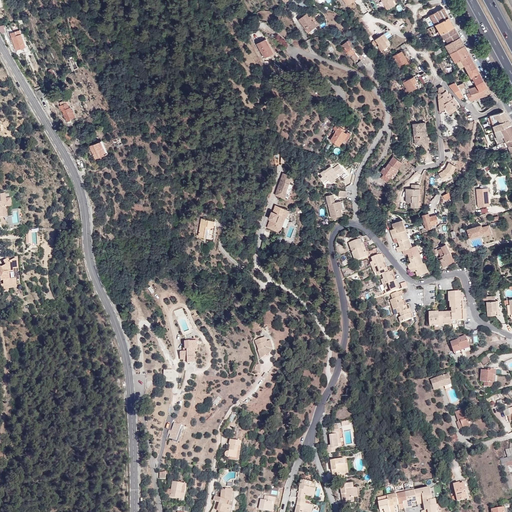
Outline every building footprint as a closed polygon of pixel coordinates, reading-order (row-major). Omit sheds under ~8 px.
[(381,0),(387,10),(395,5),(393,0),(392,0),(381,0)] [(454,27),(443,8),(430,15),(431,18),(433,21),(434,22),(436,26),(439,31),(435,34),(437,37),(441,34),(454,27)] [(298,20),(308,32),(317,25),(313,20),(312,20),(306,13),(298,20)] [(460,36),(454,27),(441,34),(444,39),(445,38),(448,44),(460,36)] [(26,46),(20,29),(10,33),(12,37),(11,37),(16,50),(26,46)] [(389,30),(384,33),(387,38),(392,34),(389,30)] [(381,35),(375,39),(379,45),(378,46),(381,51),(389,46),(385,41),(381,35)] [(437,50),(439,52),(441,51),(445,56),(447,55),(464,45),(460,36),(448,44),(445,45),(437,50)] [(282,45),(276,39),(272,42),(277,49),(282,45)] [(342,45),(345,48),(343,50),(349,57),(351,56),(354,61),(359,57),(350,45),(351,43),(349,39),(347,41),(346,41),(342,45)] [(273,53),(266,40),(257,45),(264,57),(273,53)] [(404,43),(401,45),(408,56),(411,54),(404,43)] [(470,54),(464,45),(447,55),(455,70),(462,66),(464,65),(461,59),(470,54)] [(393,56),(396,61),(398,63),(400,67),(408,63),(402,51),(393,56)] [(480,73),(470,54),(461,59),(464,65),(462,66),(463,69),(466,68),(470,75),(471,78),(480,73)] [(366,66),(361,60),(357,63),(362,70),(366,66)] [(57,78),(52,69),(48,71),(54,80),(57,78)] [(487,87),(480,73),(471,78),(466,81),(470,88),(468,89),(470,92),(470,93),(480,90),(480,91),(487,87)] [(406,94),(422,84),(418,75),(415,77),(414,75),(402,83),(405,89),(403,89),(406,94)] [(460,98),(463,96),(459,89),(457,85),(455,82),(449,85),(460,98)] [(450,113),(460,106),(453,97),(452,97),(449,93),(446,90),(442,86),(438,88),(438,96),(440,112),(446,108),(450,113)] [(491,93),(487,87),(480,91),(480,90),(470,93),(470,92),(466,94),(470,101),(486,96),(491,93)] [(60,106),(66,120),(69,119),(75,116),(68,102),(66,103),(60,106)] [(490,117),(493,126),(509,120),(504,111),(490,115),(490,117)] [(495,131),(511,124),(509,120),(493,126),(495,131)] [(413,122),(414,134),(417,134),(417,140),(421,140),(421,143),(428,142),(426,121),(413,122)] [(339,145),(343,138),(347,140),(351,133),(336,124),(334,128),(336,130),(330,140),(339,145)] [(506,141),(511,138),(511,125),(511,124),(495,131),(498,138),(503,136),(506,141)] [(89,146),(95,159),(101,156),(106,153),(101,141),(89,146)] [(393,173),(397,168),(401,161),(393,156),(385,167),(383,166),(381,171),(383,173),(381,177),(387,181),(392,172),(393,173)] [(489,166),(483,160),(475,168),(481,175),(486,170),(486,169),(489,166)] [(449,162),(446,168),(438,173),(443,179),(451,173),(456,165),(449,162)] [(335,178),(336,180),(341,176),(343,178),(348,174),(343,169),(338,164),(333,168),(331,166),(325,170),(324,170),(320,173),(322,176),(321,177),(323,181),(328,178),(329,179),(330,181),(335,178)] [(398,169),(397,168),(393,173),(392,172),(387,181),(389,182),(398,169)] [(277,194),(286,197),(288,189),(287,189),(290,181),(292,174),(284,172),(281,179),(283,180),(282,182),(281,182),(277,194)] [(420,207),(420,202),(417,202),(417,193),(419,193),(419,185),(411,184),(411,188),(406,189),(406,202),(412,202),(412,207),(420,207)] [(488,188),(476,189),(478,207),(490,207),(488,188)] [(5,198),(4,194),(0,194),(0,196),(1,202),(0,202),(0,217),(3,217),(8,216),(6,206),(11,206),(10,198),(5,198)] [(342,200),(335,202),(333,194),(326,196),(331,218),(342,215),(341,209),(344,208),(342,200)] [(276,207),(275,211),(276,212),(273,219),(272,218),(269,226),(281,231),(283,225),(287,216),(288,216),(290,210),(291,209),(285,207),(284,210),(276,207)] [(293,212),(290,210),(288,216),(287,216),(283,225),(288,227),(293,212)] [(430,216),(429,212),(424,214),(427,224),(425,224),(426,229),(432,227),(432,224),(439,222),(436,214),(430,216)] [(198,236),(209,238),(212,239),(214,227),(215,221),(201,218),(198,236)] [(398,231),(406,228),(402,219),(392,223),(394,228),(396,227),(398,231)] [(490,229),(488,224),(481,227),(480,224),(466,228),(469,237),(483,233),(482,231),(490,229)] [(409,236),(406,228),(398,231),(399,235),(396,237),(398,240),(409,236)] [(398,231),(391,234),(394,242),(398,240),(396,237),(399,235),(398,231)] [(405,249),(413,246),(409,236),(398,240),(400,246),(403,244),(405,249)] [(482,237),(471,240),(472,247),(484,244),(482,237)] [(349,243),(352,252),(365,247),(370,245),(368,241),(363,243),(362,239),(349,243)] [(443,258),(439,260),(442,267),(455,261),(446,243),(443,245),(440,246),(441,248),(438,249),(441,256),(442,255),(443,258)] [(409,257),(420,253),(417,245),(413,246),(405,249),(402,249),(404,254),(408,253),(409,257)] [(365,247),(352,252),(355,261),(378,253),(376,248),(367,251),(365,247)] [(416,264),(423,262),(420,253),(409,257),(411,262),(415,261),(416,264)] [(382,254),(371,258),(373,261),(370,262),(372,267),(385,262),(382,254)] [(3,261),(5,265),(6,266),(2,268),(1,267),(1,266),(0,266),(0,279),(0,280),(3,280),(3,284),(1,284),(4,291),(8,291),(8,288),(15,287),(14,278),(9,279),(9,275),(9,274),(9,273),(9,272),(13,271),(13,269),(18,268),(17,257),(9,261),(8,258),(3,261)] [(428,270),(425,261),(423,262),(416,264),(417,265),(418,269),(416,270),(417,274),(428,270)] [(382,274),(389,272),(385,262),(372,267),(374,272),(376,271),(378,276),(382,274)] [(384,284),(396,280),(392,270),(389,272),(382,274),(384,279),(381,279),(383,285),(384,284)] [(384,288),(386,293),(399,288),(396,280),(384,284),(385,288),(384,288)] [(403,300),(400,291),(392,296),(393,299),(390,300),(392,305),(403,300)] [(439,312),(429,312),(430,325),(434,325),(434,326),(439,326),(444,325),(453,324),(453,325),(457,325),(457,320),(467,320),(466,310),(464,310),(464,306),(462,306),(462,301),(462,296),(461,292),(449,292),(449,302),(450,302),(450,306),(453,306),(453,310),(453,312),(439,313),(439,312)] [(407,309),(403,300),(392,305),(393,309),(396,308),(397,313),(400,312),(407,309)] [(498,310),(497,300),(487,301),(486,301),(488,315),(500,314),(500,310),(498,310)] [(407,310),(407,309),(400,312),(401,316),(399,317),(400,322),(407,320),(410,326),(414,321),(410,309),(407,310)] [(466,336),(458,338),(458,339),(451,342),(454,352),(470,347),(466,336)] [(260,357),(264,356),(263,353),(265,352),(268,355),(271,352),(270,348),(273,345),(272,341),(268,342),(266,337),(255,340),(256,344),(257,344),(259,349),(258,350),(260,357)] [(198,341),(183,341),(183,352),(180,352),(180,360),(183,360),(183,358),(188,358),(187,362),(187,363),(195,363),(195,357),(195,352),(198,352),(198,341)] [(490,361),(486,355),(480,359),(484,366),(490,361)] [(496,370),(491,369),(491,371),(482,370),(480,381),(484,381),(484,386),(492,386),(493,382),(495,382),(496,370)] [(452,383),(448,374),(431,380),(434,390),(452,383)] [(467,408),(461,410),(455,412),(458,421),(456,422),(459,429),(463,427),(464,429),(470,426),(469,422),(467,417),(470,417),(467,408)] [(179,443),(184,427),(174,424),(171,434),(170,440),(179,443)] [(336,439),(338,439),(338,434),(337,434),(337,430),(337,426),(333,427),(334,430),(332,431),(332,435),(330,435),(331,445),(327,446),(328,452),(336,451),(335,447),(337,447),(336,439)] [(458,440),(456,433),(449,436),(451,443),(458,440)] [(239,446),(241,447),(242,442),(230,439),(229,444),(230,445),(229,451),(226,451),(225,451),(224,453),(224,455),(226,457),(228,457),(237,459),(239,446)] [(239,461),(241,447),(239,446),(237,459),(228,457),(228,459),(239,461)] [(511,447),(511,448),(510,448),(505,449),(507,457),(499,460),(505,476),(509,489),(511,488),(511,481),(507,466),(506,463),(511,461),(511,447)] [(341,478),(345,477),(345,473),(344,464),(346,463),(345,458),(331,460),(332,470),(337,470),(337,474),(340,474),(341,478)] [(332,470),(334,479),(341,478),(340,474),(337,474),(337,470),(332,470)] [(303,495),(306,495),(310,496),(311,487),(315,487),(316,483),(301,480),(299,489),(303,490),(303,495)] [(170,496),(179,498),(182,499),(184,499),(187,484),(173,481),(170,496)] [(458,501),(468,498),(467,493),(465,483),(461,483),(460,482),(453,484),(458,501)] [(353,487),(354,487),(353,483),(340,484),(341,494),(346,493),(346,498),(350,498),(350,501),(355,500),(354,497),(353,487)] [(233,489),(225,488),(226,490),(221,490),(221,498),(215,496),(214,500),(219,502),(217,510),(219,511),(218,511),(229,511),(232,506),(229,505),(227,504),(228,501),(230,501),(232,501),(233,489)] [(429,488),(415,490),(417,501),(418,504),(424,503),(425,510),(421,511),(436,511),(435,505),(437,504),(436,499),(433,500),(432,496),(430,496),(429,488)] [(299,489),(298,497),(298,498),(305,499),(306,495),(303,495),(303,490),(299,489)] [(415,490),(406,492),(408,507),(413,506),(412,502),(417,501),(415,490)] [(406,492),(396,493),(398,502),(399,505),(403,504),(404,508),(408,507),(406,492)] [(346,493),(341,494),(343,502),(350,501),(350,498),(346,498),(346,493)] [(388,499),(390,511),(395,511),(395,506),(394,503),(398,502),(396,493),(387,495),(388,497),(388,499)] [(271,511),(274,497),(265,495),(264,500),(261,499),(259,508),(271,511)] [(306,503),(306,499),(305,499),(298,498),(297,506),(301,507),(302,503),(306,503)] [(384,509),(384,511),(390,511),(388,499),(379,501),(380,508),(384,508),(384,509)] [(307,511),(309,504),(306,503),(302,503),(301,507),(297,506),(295,511),(307,511)]
